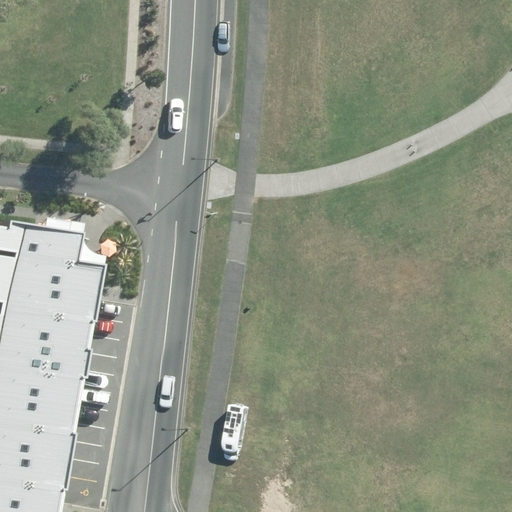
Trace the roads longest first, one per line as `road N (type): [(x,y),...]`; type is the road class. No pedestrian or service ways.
road 1 (secondary): [(138,511),(183,196)]
road 2 (secondary): [(183,196),(198,0)]
road 3 (residential): [(183,196),(0,178)]
